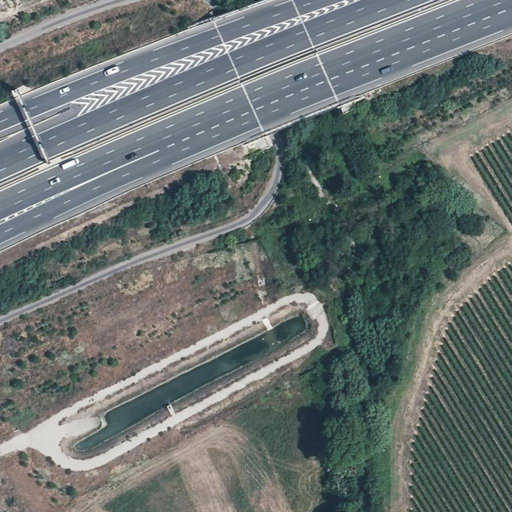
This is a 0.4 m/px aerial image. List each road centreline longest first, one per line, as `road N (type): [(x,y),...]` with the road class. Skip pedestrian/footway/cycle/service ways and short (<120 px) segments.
road 1 (motorway): [(392,0),(0,165)]
road 2 (motorway): [(178,137),(511,2)]
road 3 (motorway): [(321,0),(0,122)]
road 4 (motorway): [(0,232),(178,137)]
road 5 (motorway): [(0,212),(178,137)]
